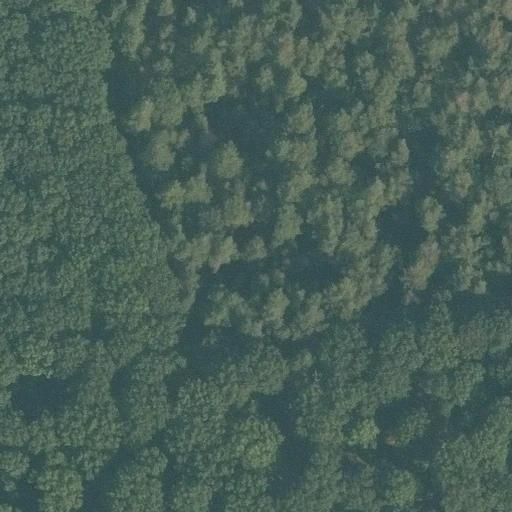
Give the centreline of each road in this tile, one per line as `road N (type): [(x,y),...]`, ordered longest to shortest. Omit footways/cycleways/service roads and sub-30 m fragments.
road 1 (track): [(73,0),(108,148),(187,392)]
road 2 (track): [(187,392),(511,342)]
road 3 (track): [(187,392),(267,511)]
